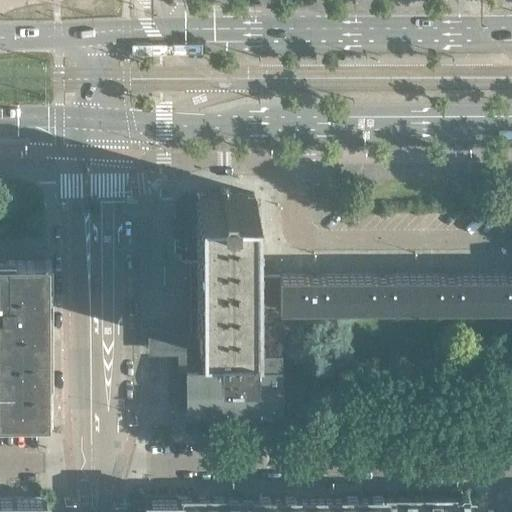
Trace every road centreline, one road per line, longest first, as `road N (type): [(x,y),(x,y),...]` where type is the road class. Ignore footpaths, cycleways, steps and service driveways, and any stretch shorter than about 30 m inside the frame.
road 1 (residential): [(96,464),(500,459)]
road 2 (residential): [(162,158),(274,164),(287,180),(298,230),(315,239),(511,234)]
road 3 (secondary): [(76,120),(70,152),(81,431),(96,464)]
road 4 (secondary): [(107,121),(419,125)]
road 5 (secondary): [(511,33),(201,32)]
road 6 (secondary): [(96,464),(111,427),(107,186)]
